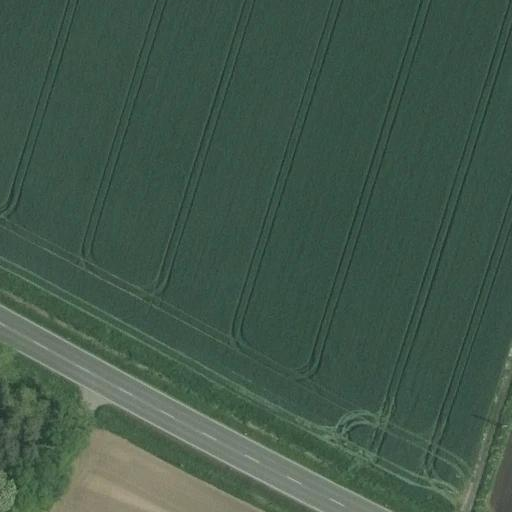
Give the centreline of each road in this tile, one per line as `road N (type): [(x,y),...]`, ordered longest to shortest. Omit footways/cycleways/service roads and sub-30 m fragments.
road 1 (secondary): [(351,511),(0,324)]
road 2 (track): [(462,511),(511,359)]
road 3 (track): [(24,511),(105,379)]
